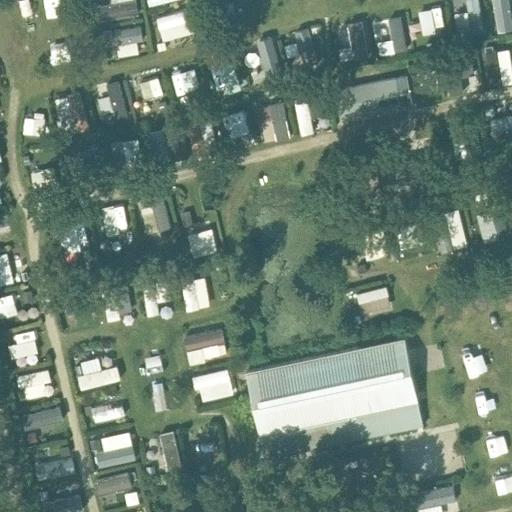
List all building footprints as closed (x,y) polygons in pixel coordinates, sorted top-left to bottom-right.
[(98,0),(99,17),(139,15),(138,0),(98,0)] [(465,0),(467,10),(458,11),(461,37),(486,34),(481,0),(465,0)] [(511,0),(493,0),(494,24),(511,23),(511,0)] [(424,31),(448,27),(444,4),(420,8),(424,31)] [(191,7),(157,16),(163,39),(197,31),(191,7)] [(406,15),(392,16),(394,38),(378,39),(379,51),(409,49),(406,15)] [(340,47),(341,59),(371,55),(366,19),(350,21),(353,45),(340,47)] [(139,25),(108,29),(111,56),(143,53),(139,25)] [(297,43),(290,42),(290,63),(320,64),(321,27),(297,26),(297,43)] [(25,30),(26,47),(42,46),(41,29),(25,30)] [(257,80),(278,72),(267,43),(246,51),(257,80)] [(484,52),(488,79),(511,75),(511,69),(509,49),(484,52)] [(218,87),(241,79),(234,58),(211,66),(218,87)] [(191,71),(176,73),(178,90),(193,88),(191,71)] [(140,112),(163,107),(158,77),(134,81),(140,112)] [(335,90),(340,118),(401,106),(400,104),(410,102),(405,77),(396,78),(335,90)] [(68,131),(92,122),(81,89),(56,98),(68,131)] [(310,93),(297,96),(305,133),(318,130),(310,93)] [(277,135),(290,135),(288,102),(258,104),(259,120),(276,120),(277,135)] [(230,128),(248,123),(243,107),(225,113),(230,128)] [(198,158),(222,150),(210,117),(187,125),(198,158)] [(437,185),(431,155),(397,162),(397,163),(376,167),(382,194),(383,200),(391,198),(389,193),(437,185)] [(29,163),(38,197),(64,190),(54,156),(29,163)] [(140,200),(149,232),(175,225),(166,193),(140,200)] [(107,233),(129,232),(127,204),(105,205),(107,233)] [(484,244),(511,237),(503,205),(475,212),(484,244)] [(458,206),(432,213),(442,250),(468,243),(458,206)] [(196,256),(221,249),(215,226),(189,232),(196,256)] [(383,226),(358,231),(362,252),(387,247),(383,226)] [(0,253),(0,282),(18,278),(11,251),(0,253)] [(506,305),(511,302),(511,270),(496,275),(506,305)] [(184,279),(191,309),(214,304),(207,273),(184,279)] [(163,312),(162,301),(173,300),(170,275),(145,278),(149,313),(163,312)] [(109,317),(133,314),(130,286),(105,289),(109,317)] [(362,310),(393,309),(392,287),(361,288),(362,310)] [(489,290),(472,294),(477,313),(493,308),(489,290)] [(0,310),(3,318),(20,311),(13,291),(0,295),(0,310)] [(441,297),(446,317),(463,313),(458,293),(441,297)] [(86,296),(67,299),(70,318),(88,316),(86,296)] [(226,326),(187,334),(192,361),(231,353),(226,326)] [(6,333),(11,357),(41,351),(36,327),(6,333)] [(423,425),(404,338),(246,372),(265,459),(423,425)] [(451,348),(457,370),(479,365),(473,342),(451,348)] [(78,372),(112,365),(110,355),(76,362),(78,372)] [(82,389),(125,378),(121,363),(78,375),(82,389)] [(229,366),(197,374),(204,400),(236,392),(229,366)] [(47,367),(21,373),(26,398),(53,392),(47,367)] [(95,418),(127,416),(126,403),(95,405),(95,418)] [(26,427),(65,421),(62,405),(23,411),(26,427)] [(134,429),(104,433),(106,449),(96,450),(98,464),(138,458),(134,429)] [(157,436),(160,469),(181,467),(178,434),(157,436)] [(194,442),(195,462),(217,461),(216,441),(194,442)] [(35,463),(38,478),(78,470),(75,455),(35,463)] [(104,498),(125,493),(120,471),(99,477),(104,498)]
